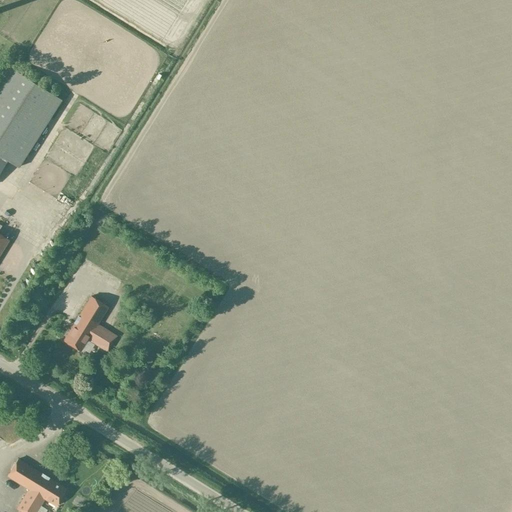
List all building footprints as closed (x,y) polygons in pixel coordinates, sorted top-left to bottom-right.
[(0,170),(6,161),(17,168),(61,100),(7,66),(0,76),(0,170)] [(39,157),(50,134),(43,131),(33,153),(39,157)] [(0,253),(8,240),(0,234),(0,227),(1,225),(0,224),(0,253)] [(108,306),(90,296),(63,340),(80,351),(87,339),(107,351),(116,336),(97,324),(108,306)] [(55,505),(66,488),(18,458),(7,475),(29,489),(17,508),(23,511),(44,511),(47,509),(40,505),(44,498),(55,505)]
